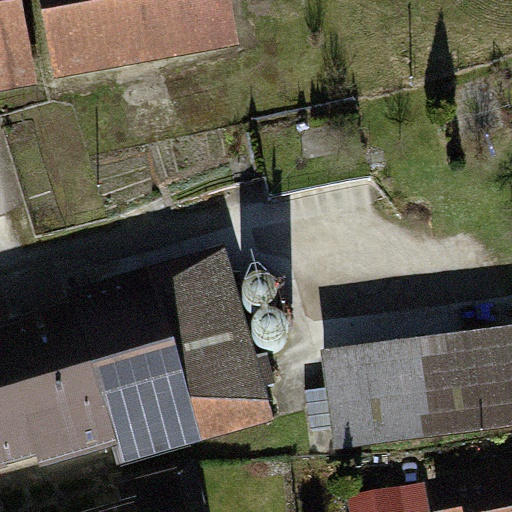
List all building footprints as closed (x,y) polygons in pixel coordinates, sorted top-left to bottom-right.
[(0,0),(0,77),(20,74),(4,0),(0,0)] [(32,0),(44,62),(221,29),(215,0),(32,0)] [(0,331),(0,473),(100,443),(108,468),(260,421),(212,266),(0,331)] [(310,358),(324,455),(511,427),(511,393),(503,330),(310,358)] [(197,511),(199,511),(184,464),(109,488),(116,511),(197,511)] [(511,511),(511,467),(340,501),(341,511),(511,511)]
